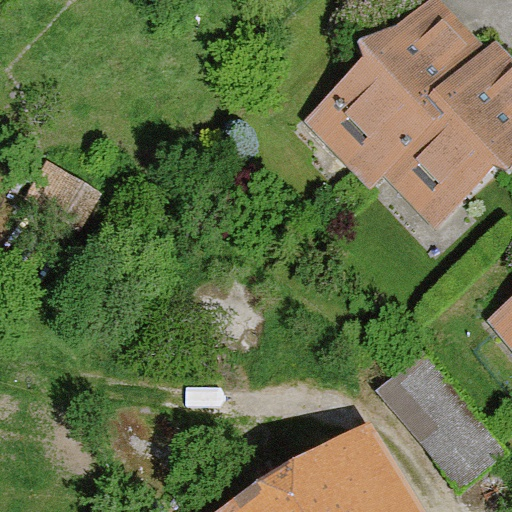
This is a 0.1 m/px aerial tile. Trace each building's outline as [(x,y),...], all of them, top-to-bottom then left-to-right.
[(432,246),(511,171),(511,66),(501,54),(488,66),(438,12),(306,136),(371,204),(383,193),(432,246)] [(102,208),(43,172),(24,203),(82,239),(102,208)] [(511,321),(493,336),(511,360),(511,321)] [(500,471),(424,374),(384,406),(460,502),(500,471)] [(411,511),(377,456),(284,511),(411,511)]
